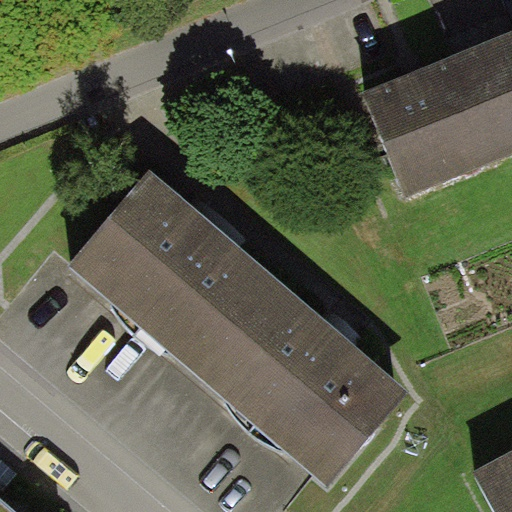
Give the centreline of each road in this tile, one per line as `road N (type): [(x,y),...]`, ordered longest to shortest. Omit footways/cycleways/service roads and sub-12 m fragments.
road 1 (residential): [(301,0),(0,122)]
road 2 (residential): [(136,511),(0,397)]
